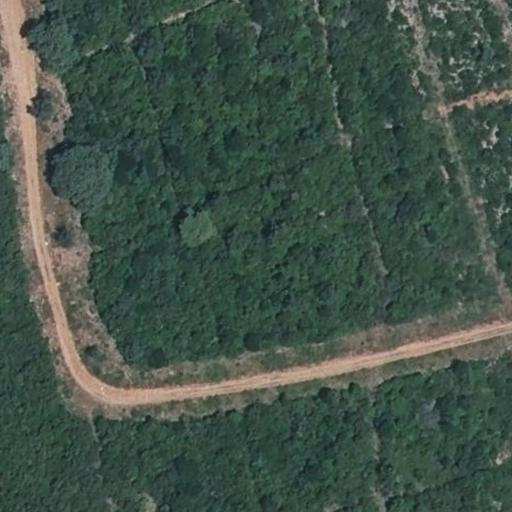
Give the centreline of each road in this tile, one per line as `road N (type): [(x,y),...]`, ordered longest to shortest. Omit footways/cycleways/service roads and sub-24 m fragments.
road 1 (track): [(511,324),(428,348),(105,397),(64,319),(38,224),(0,3)]
road 2 (primary): [(449,0),(511,232)]
